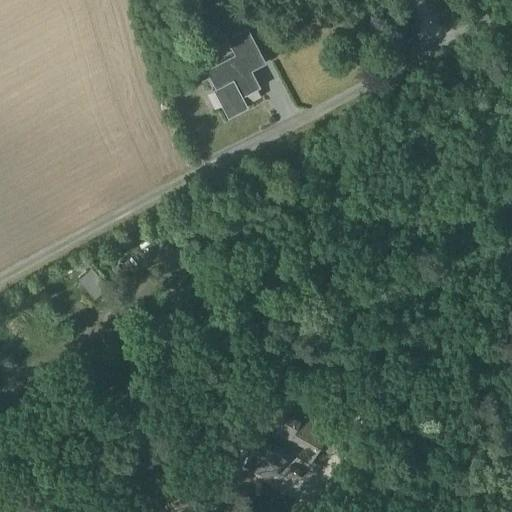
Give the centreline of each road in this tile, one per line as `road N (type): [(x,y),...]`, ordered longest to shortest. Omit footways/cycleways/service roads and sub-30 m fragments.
road 1 (track): [(0,280),(433,42),(421,0)]
road 2 (unclassified): [(109,511),(0,444)]
